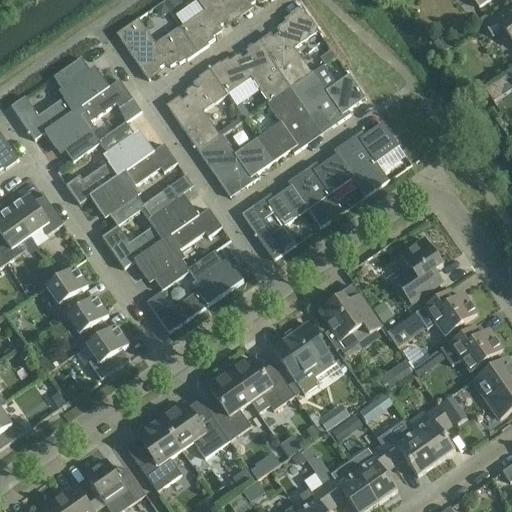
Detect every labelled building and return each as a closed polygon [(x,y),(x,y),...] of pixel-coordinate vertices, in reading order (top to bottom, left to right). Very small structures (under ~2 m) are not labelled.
[(172,0),(164,6),(169,14),(179,7),(174,0),(172,0)] [(195,0),(204,13),(180,30),(198,55),(209,48),(208,46),(215,42),(213,40),(221,34),(218,30),(228,23),(219,11),(230,4),(227,0),(195,0)] [(227,0),(230,4),(235,0),(243,0),(249,8),(258,2),(261,6),(269,1),(271,3),(275,0),(227,0)] [(472,0),(479,10),(493,0),(472,0)] [(155,12),(159,17),(163,18),(169,15),(163,6),(155,12)] [(291,91),(312,76),(294,51),(319,34),(301,8),(290,16),(291,17),(284,22),(286,24),(278,30),(281,34),(271,41),(279,53),(269,60),(266,55),(291,91)] [(511,13),(509,9),(496,18),(484,26),(493,39),(504,32),(511,43),(511,13)] [(198,55),(180,30),(156,46),(150,38),(138,21),(116,37),(149,83),(150,82),(139,67),(149,60),(157,72),(167,65),(170,70),(178,64),(179,66),(186,62),(187,63),(198,55)] [(453,47),(446,36),(433,45),(440,56),(453,47)] [(331,53),(321,60),(326,67),(336,60),(331,53)] [(269,106),(291,91),(266,55),(255,63),(250,55),(240,62),(237,58),(229,63),(228,61),(221,65),(220,64),(209,72),(227,97),(252,81),(269,106)] [(109,90),(99,75),(94,79),(81,61),(48,84),(51,90),(57,86),(67,99),(39,119),(35,114),(25,100),(12,109),(20,121),(35,143),(45,136),(46,136),(45,136),(109,90)] [(169,112),(199,155),(221,140),(218,136),(203,114),(227,97),(209,72),(198,80),(199,81),(193,85),(194,88),(186,93),(189,97),(180,104),(185,112),(175,119),(170,111),(169,112)] [(314,75),(312,76),(291,91),(308,117),(319,110),(329,125),(334,121),(338,126),(351,117),(348,113),(366,101),(349,77),(333,89),(327,93),(314,75)] [(73,166),(100,147),(100,146),(99,144),(87,127),(116,107),(119,112),(133,102),(120,83),(109,90),(45,136),(46,136),(45,136),(56,151),(61,148),(73,166)] [(291,91),(269,106),(267,107),(280,125),(257,141),(274,165),(291,153),(294,157),(307,148),(304,142),(309,139),(298,124),(308,117),(291,91)] [(236,123),(218,136),(221,140),(223,138),(245,123),(240,116),(236,118),(237,120),(236,123)] [(80,208),(80,207),(90,200),(154,155),(154,154),(143,139),(138,143),(126,125),(110,137),(99,144),(100,146),(100,147),(112,163),(83,183),(80,179),(66,188),(80,208)] [(351,178),(366,199),(389,183),(376,165),(399,149),(383,125),(365,138),(362,134),(349,143),(353,148),(348,152),(346,149),(336,156),(337,157),(351,178)] [(0,172),(4,170),(5,172),(12,167),(19,162),(0,135),(0,172)] [(223,138),(221,140),(199,155),(227,195),(243,185),(246,190),(259,181),(257,177),(274,165),(257,141),(235,157),(223,138)] [(110,218),(118,229),(112,233),(102,240),(118,229),(141,213),(144,211),(145,210),(143,209),(144,208),(132,191),(160,171),(164,176),(178,167),(164,147),(154,155),(154,154),(154,155),(90,200),(80,207),(90,200),(105,221),(110,218)] [(300,181),(290,188),(291,189),(302,205),(307,213),(320,231),(343,215),(331,197),(353,181),(365,200),(366,199),(351,178),(337,157),(319,169),(316,165),(303,175),(307,180),(302,183),(300,181)] [(143,209),(145,210),(145,211),(144,211),(141,213),(153,230),(130,246),(118,229),(102,240),(124,272),(135,265),(134,264),(198,219),(188,204),(183,207),(171,189),(154,201),(144,208),(143,209)] [(255,213),(244,220),(274,263),(298,247),(285,228),(307,213),(319,231),(320,231),(307,213),(302,205),(291,189),(274,201),(271,197),(258,206),(261,212),(256,215),(255,213)] [(30,199),(11,212),(31,240),(42,232),(47,239),(48,239),(64,227),(56,216),(47,223),(30,199)] [(0,236),(1,238),(0,238),(0,256),(7,267),(24,255),(19,248),(31,240),(11,212),(0,219),(0,236)] [(135,265),(145,280),(151,276),(163,294),(189,275),(188,273),(188,272),(177,256),(205,236),(208,240),(222,231),(209,212),(198,219),(199,219),(134,264),(135,265)] [(443,269),(424,242),(401,258),(411,273),(395,283),(411,308),(443,286),(435,274),(443,269)] [(215,254),(188,272),(189,273),(188,273),(189,275),(201,292),(172,312),(169,307),(155,317),(169,336),(243,284),(232,268),(227,272),(215,254)] [(51,269),(38,278),(46,289),(58,280),(51,269)] [(61,325),(68,321),(67,320),(70,317),(63,307),(88,290),(75,271),(58,282),(47,290),(55,302),(48,307),(61,325)] [(343,298),(319,315),(331,331),(332,332),(325,337),(337,354),(340,352),(343,357),(358,346),(383,329),(369,309),(356,289),(355,290),(364,303),(352,311),(343,298)] [(455,303),(448,293),(415,316),(426,331),(427,333),(437,326),(446,339),(477,317),(463,298),(455,303)] [(103,338),(96,328),(108,319),(95,300),(70,317),(67,320),(68,321),(61,325),(81,355),(88,350),(87,349),(103,338)] [(384,304),(373,312),(383,326),(384,325),(393,319),(384,304)] [(415,316),(387,335),(398,351),(426,331),(415,316)] [(393,319),(384,325),(389,332),(400,325),(395,318),(393,319)] [(308,327),(272,352),(284,368),(295,385),(300,391),(305,398),(320,388),(315,381),(336,366),(331,360),(320,343),(308,327)] [(20,334),(28,344),(34,339),(27,329),(20,334)] [(87,349),(88,350),(96,361),(89,366),(89,367),(101,383),(124,367),(117,357),(129,349),(115,329),(103,338),(87,349)] [(480,339),(473,329),(440,352),(452,369),(462,362),(471,375),(502,353),(488,334),(480,339)] [(23,351),(17,355),(22,362),(28,359),(23,351)] [(47,358),(38,364),(46,377),(56,371),(47,358)] [(511,367),(506,360),(473,383),(489,406),(500,423),(511,414),(511,367)] [(230,376),(251,406),(259,416),(270,409),(274,414),(295,399),(290,391),(278,375),(267,382),(252,361),(230,376)] [(424,363),(412,372),(415,375),(418,380),(431,372),(424,363)] [(411,374),(405,366),(391,375),(392,376),(382,382),(387,390),(411,374)] [(251,406),(230,376),(209,391),(224,413),(213,420),(229,445),(251,430),(240,413),(251,406)] [(70,390),(62,396),(68,404),(75,398),(70,390)] [(59,395),(52,400),(59,410),(66,406),(59,395)] [(372,405),(359,415),(366,424),(379,414),(372,405)] [(185,407),(161,424),(182,453),(193,445),(205,462),(229,445),(213,420),(200,429),(185,407)] [(342,407),(319,422),(327,434),(350,418),(342,407)] [(449,424),(439,409),(438,408),(425,417),(430,424),(414,435),(436,467),(455,454),(444,438),(442,436),(452,429),(449,424)] [(0,449),(2,452),(26,435),(14,418),(7,422),(0,411),(0,449)] [(182,453),(161,424),(138,440),(153,462),(140,470),(157,495),(182,478),(170,462),(182,453)] [(408,426),(391,437),(393,440),(381,448),(395,469),(405,462),(418,480),(436,467),(414,435),(408,426)] [(314,427),(306,433),(314,444),(322,439),(314,427)] [(342,428),(332,435),(339,445),(349,438),(342,428)] [(395,469),(381,448),(361,462),(366,469),(357,475),(379,507),(397,494),(385,475),(395,469)] [(305,456),(319,473),(307,484),(314,492),(333,476),(311,450),(305,456)] [(300,456),(292,461),(294,465),(303,467),(306,464),(300,456)] [(120,482),(106,463),(84,478),(105,508),(119,499),(127,511),(129,510),(145,499),(129,475),(120,482)] [(511,468),(502,475),(510,486),(511,484),(511,468)] [(323,488),(337,509),(347,502),(354,511),(371,511),(379,507),(357,475),(348,482),(343,475),(323,488)] [(332,511),(337,509),(323,488),(312,496),(310,492),(300,499),(307,510),(304,511),(332,511)] [(91,511),(75,489),(42,511),(91,511)] [(227,492),(216,501),(221,507),(232,498),(227,492)] [(217,511),(219,510),(211,498),(199,507),(202,511),(217,511)]
